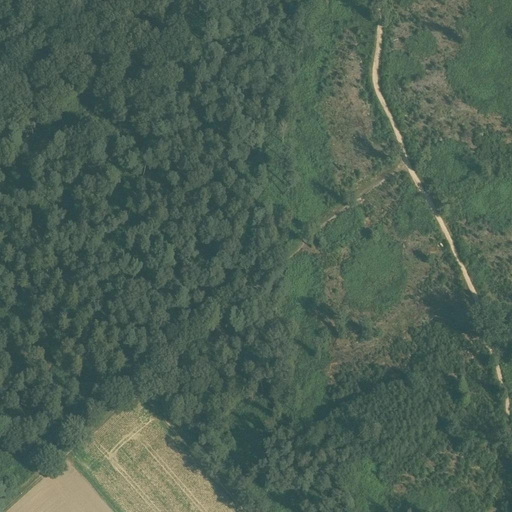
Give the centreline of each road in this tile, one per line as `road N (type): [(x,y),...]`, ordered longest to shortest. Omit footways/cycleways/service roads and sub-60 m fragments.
road 1 (track): [(404,152),(146,392)]
road 2 (track): [(511,426),(475,283),(404,152)]
road 3 (unknown): [(0,230),(131,398)]
road 4 (track): [(131,398),(6,511)]
road 5 (track): [(377,0),(375,86),(404,152)]
road 6 (track): [(249,511),(146,392)]
